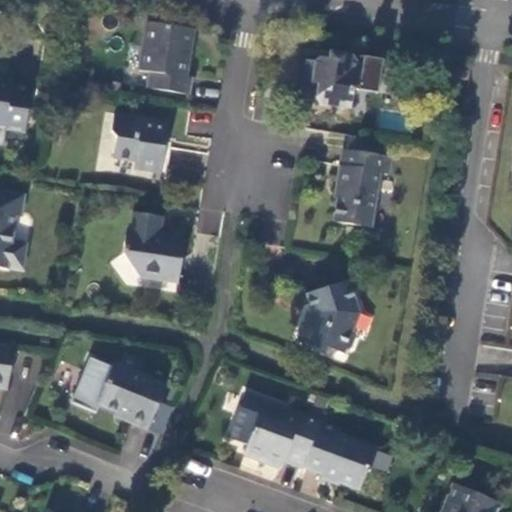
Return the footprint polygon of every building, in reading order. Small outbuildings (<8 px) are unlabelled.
[(194,30),(147,22),(139,71),(149,72),(148,87),(190,94),(193,77),(187,76),(189,58),(187,58),(188,51),(191,51),(194,30)] [(353,55),(332,51),(331,58),(322,57),(316,61),(313,83),(319,84),(317,99),(321,104),(351,108),(355,89),(359,89),(363,69),(359,68),(359,63),(353,55)] [(25,133),(32,89),(0,84),(0,128),(4,129),(4,130),(25,133)] [(169,122),(115,114),(112,130),(116,138),(113,158),(135,162),(135,169),(161,173),(164,154),(162,154),(164,143),(166,144),(169,122)] [(391,158),(341,150),(335,189),(338,190),(333,222),(371,228),(379,173),(388,175),(391,158)] [(26,194),(0,190),(0,267),(7,269),(8,266),(24,269),(27,243),(13,240),(18,214),(23,214),(26,194)] [(123,253),(136,270),(179,277),(185,242),(159,239),(163,217),(134,212),(131,234),(126,233),(123,253)] [(179,277),(136,270),(142,277),(178,284),(179,277)] [(298,337),(301,343),(322,350),(327,348),(345,354),(346,350),(351,348),(356,336),(353,330),(359,313),(349,281),(306,294),(312,312),(308,322),(302,325),(298,337)] [(6,345),(0,343),(0,388),(5,390),(10,363),(3,362),(6,345)] [(10,379),(35,385),(41,355),(17,350),(10,379)] [(148,428),(165,388),(151,383),(153,378),(114,362),(99,402),(134,416),(133,422),(148,428)] [(151,383),(165,388),(167,383),(153,378),(151,383)] [(303,467),(320,423),(284,410),(278,424),(258,416),(244,455),(266,464),(267,460),(281,466),(284,460),(303,467)] [(338,431),(320,423),(303,467),(359,488),(366,470),(368,471),(375,452),(336,437),(338,431)] [(371,467),(386,471),(390,454),(376,450),(371,467)] [(453,502),(459,486),(453,484),(447,501),(453,502)] [(497,511),(502,503),(459,486),(453,502),(447,501),(442,511),(497,511)]
